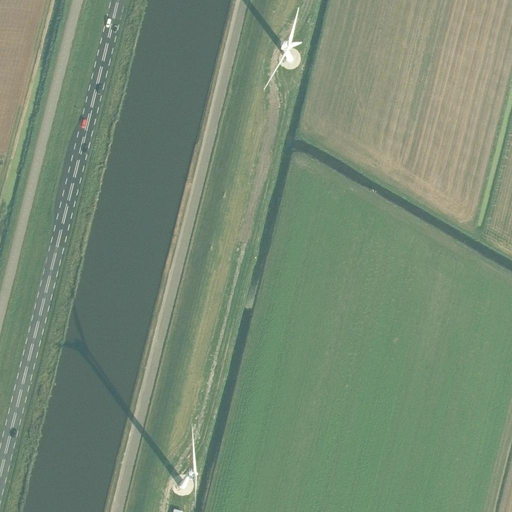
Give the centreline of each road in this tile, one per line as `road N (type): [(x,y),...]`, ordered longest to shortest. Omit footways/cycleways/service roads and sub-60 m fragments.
road 1 (unclassified): [(117,511),(244,0)]
road 2 (primary): [(0,485),(119,0)]
road 3 (unclassified): [(0,311),(77,0)]
